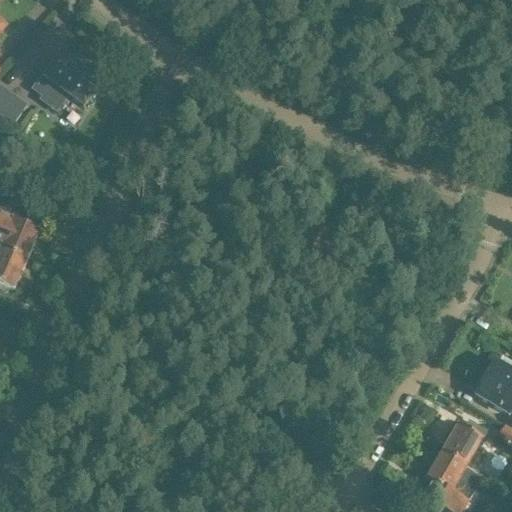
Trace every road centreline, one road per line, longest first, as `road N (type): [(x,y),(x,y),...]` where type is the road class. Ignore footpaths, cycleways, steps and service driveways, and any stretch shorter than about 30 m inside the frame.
road 1 (residential): [(0,478),(152,118),(186,65)]
road 2 (residential): [(335,511),(477,270),(497,207)]
road 3 (residential): [(497,207),(358,154),(186,65)]
